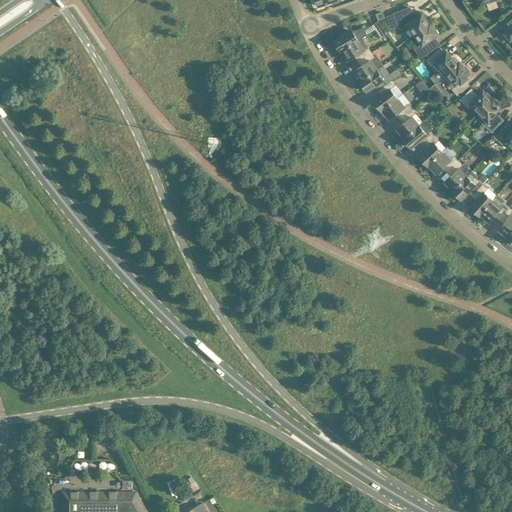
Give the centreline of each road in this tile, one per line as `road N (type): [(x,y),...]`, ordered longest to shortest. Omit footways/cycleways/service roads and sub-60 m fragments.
road 1 (primary): [(383,487),(256,366),(215,309),(122,103),(57,0)]
road 2 (primary): [(383,487),(168,322),(54,193),(0,116)]
road 3 (primary): [(0,421),(188,402),(245,418),(383,487)]
road 4 (residential): [(511,266),(398,160),(303,26)]
